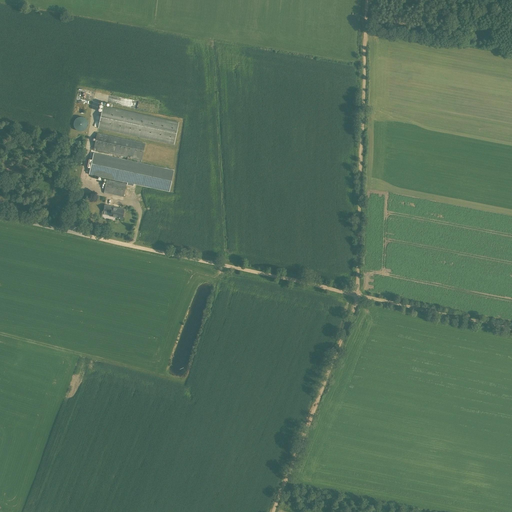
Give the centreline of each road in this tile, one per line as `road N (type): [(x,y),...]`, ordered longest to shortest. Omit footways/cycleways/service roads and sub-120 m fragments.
road 1 (track): [(357,295),(365,0)]
road 2 (track): [(272,511),(357,295)]
road 3 (track): [(131,245),(357,295)]
road 4 (track): [(511,327),(357,295)]
road 5 (unclassified): [(0,216),(131,245)]
